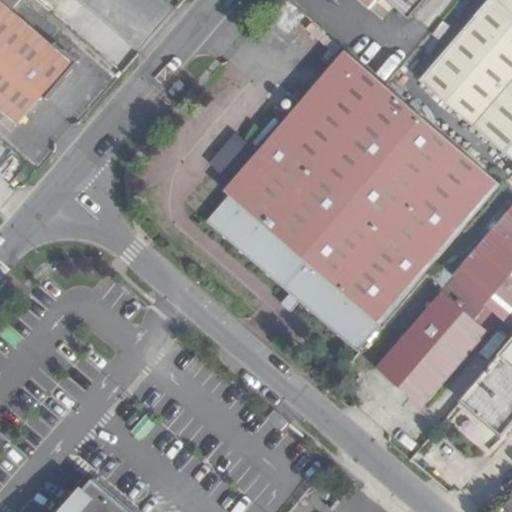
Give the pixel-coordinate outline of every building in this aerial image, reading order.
[(0,0),(0,107),(20,124),(44,97),(48,100),(80,63),(57,43),(54,46),(13,11),(21,0),(0,0)] [(426,0),(360,0),(384,20),(396,7),(410,19),(426,0)] [(511,0),(492,0),(422,82),(511,158),(511,0)] [(387,85),(348,51),(260,154),(248,144),(243,150),(231,140),(210,165),(234,185),(227,192),(232,196),(210,222),(292,293),(301,301),(359,350),(502,184),(470,156),(387,85)] [(248,144),(236,134),(231,140),(243,150),(248,144)] [(511,211),(455,278),(511,326),(511,211)] [(301,301),(292,293),(283,304),(292,312),(301,301)] [(490,332),(444,293),(378,369),(424,409),(490,332)] [(511,345),(463,403),(505,438),(511,429),(511,345)] [(335,377),(321,364),(313,373),(328,386),(335,377)] [(128,511),(96,483),(70,511),(128,511)]
